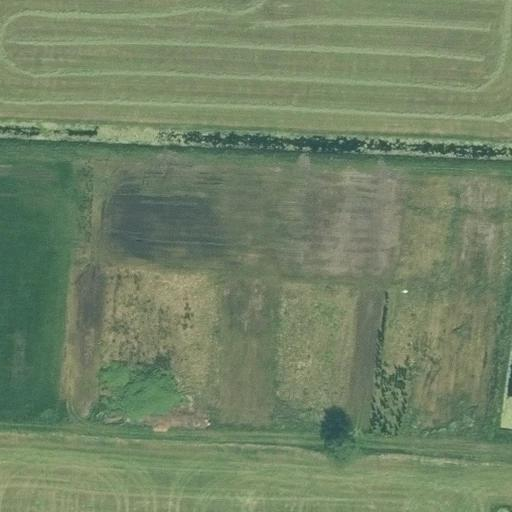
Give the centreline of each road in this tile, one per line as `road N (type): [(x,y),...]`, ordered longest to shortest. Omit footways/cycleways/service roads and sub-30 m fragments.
road 1 (track): [(511,451),(0,428)]
road 2 (track): [(511,171),(81,153)]
